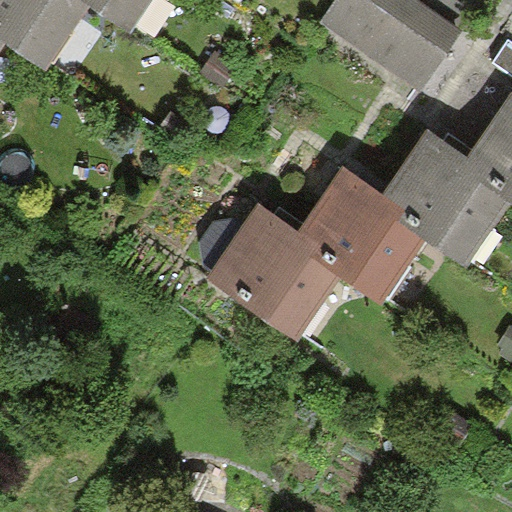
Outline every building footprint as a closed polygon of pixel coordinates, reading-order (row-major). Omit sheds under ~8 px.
[(93,0),(0,0),(0,31),(13,40),(52,67),(90,11),(96,2),(93,0)] [(93,0),(96,2),(90,11),(133,40),(160,0),(93,0)] [(463,34),(408,0),(336,0),(315,33),(421,100),(463,34)] [(0,31),(0,59),(13,40),(0,31)] [(511,48),(504,44),(488,67),(511,83),(511,48)] [(511,101),(472,161),(465,172),(482,184),(511,203),(511,101)] [(429,133),(385,199),(377,211),(395,223),(424,242),(437,251),(482,184),(465,172),(472,161),(429,133)] [(385,199),(341,170),(298,235),(292,243),(316,258),(340,275),(355,284),(395,223),(377,211),(385,199)] [(467,270),(511,203),(482,184),(437,251),(467,270)] [(298,235),(255,206),(204,284),(270,327),(316,258),(292,243),(298,235)] [(383,303),(424,242),(395,223),(355,284),(383,303)] [(294,343),(340,275),(316,258),(270,327),(294,343)]
